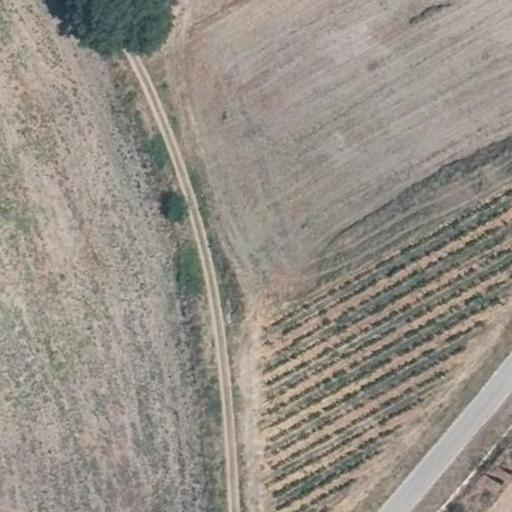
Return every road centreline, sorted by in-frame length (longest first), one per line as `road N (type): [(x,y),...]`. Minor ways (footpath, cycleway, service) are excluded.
road 1 (track): [(235,511),(221,343),(201,237),(157,109),(101,0)]
road 2 (unclassified): [(511,379),(399,511)]
